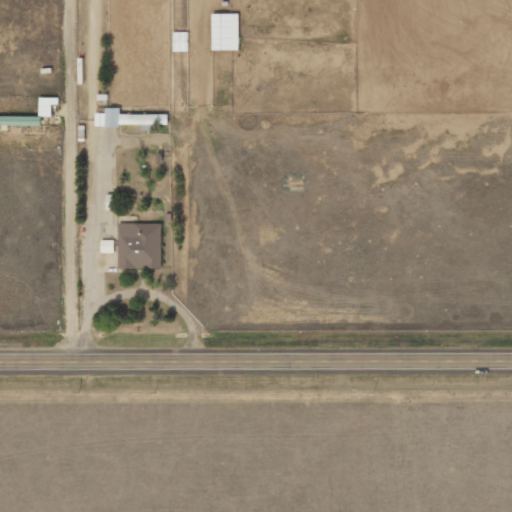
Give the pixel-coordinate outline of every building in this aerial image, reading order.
[(213,50),(240,50),(240,14),(213,14),(213,50)] [(174,52),(189,51),(188,32),(174,32),(174,52)] [(59,98),(40,98),(40,116),(52,116),(53,105),(59,105),(59,98)] [(162,223),(119,224),(120,269),(163,268),(162,223)] [(115,240),(102,240),(101,253),(115,253),(115,240)]
